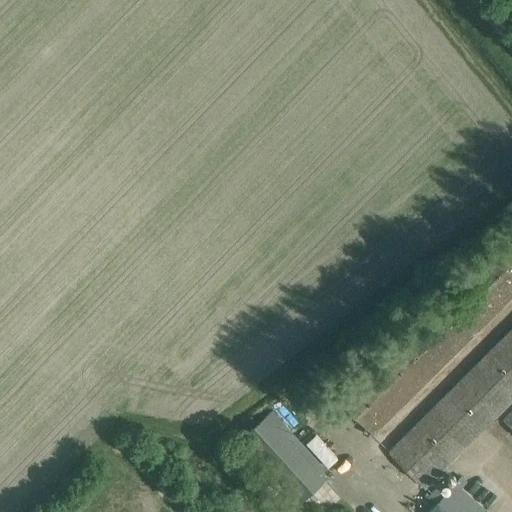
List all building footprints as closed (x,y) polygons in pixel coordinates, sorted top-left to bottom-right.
[(511,271),(489,248),(475,262),(338,398),(340,401),(335,406),(343,415),(348,409),(372,433),(511,294),(511,271)] [(511,328),(389,451),(424,486),(511,398),(511,328)] [(511,410),(503,419),(511,427),(511,410)] [(298,500),(324,479),(320,474),(325,469),(272,411),(242,438),(298,500)] [(438,502),(428,511),(489,511),(462,487),(455,482),(447,491),(439,484),(429,495),(438,502)]
